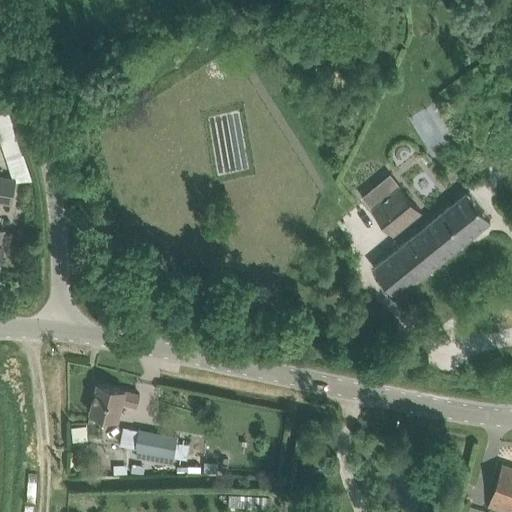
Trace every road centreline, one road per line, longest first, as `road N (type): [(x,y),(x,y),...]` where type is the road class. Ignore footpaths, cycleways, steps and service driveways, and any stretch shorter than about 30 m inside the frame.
road 1 (unclassified): [(511,420),(56,334)]
road 2 (unclassified): [(56,334),(59,193),(14,0)]
road 3 (track): [(33,331),(47,449),(43,511)]
